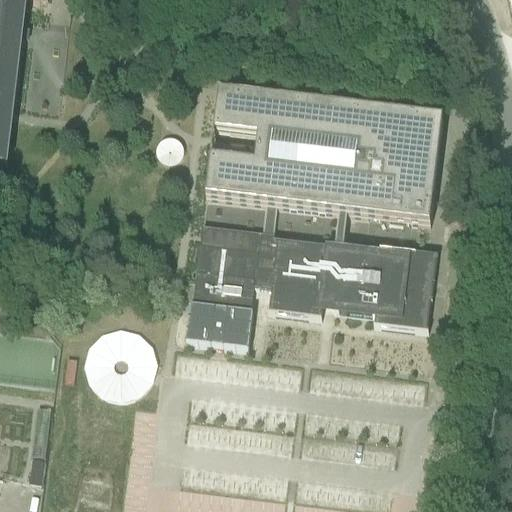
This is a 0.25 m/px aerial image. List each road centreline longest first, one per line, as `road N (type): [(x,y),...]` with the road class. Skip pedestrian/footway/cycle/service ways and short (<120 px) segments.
road 1 (unclassified): [(471,511),(510,178)]
road 2 (unclassified): [(510,178),(508,110),(478,0)]
